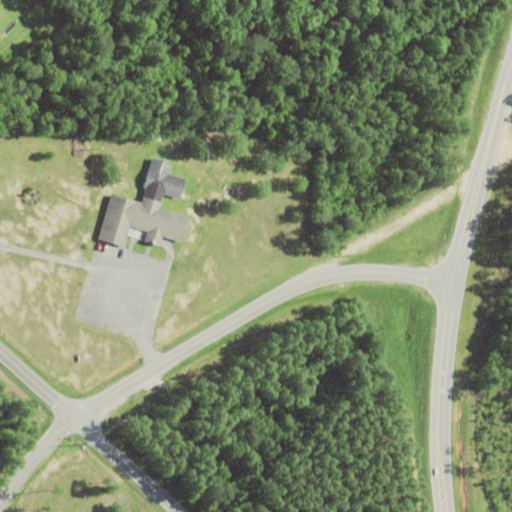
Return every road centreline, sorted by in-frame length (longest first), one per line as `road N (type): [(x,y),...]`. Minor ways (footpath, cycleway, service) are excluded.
road 1 (tertiary): [(511,44),(460,226),(441,327),(434,455),(440,511)]
road 2 (tertiary): [(449,282),(374,271),(294,285),(69,416)]
road 3 (residential): [(0,354),(177,511)]
